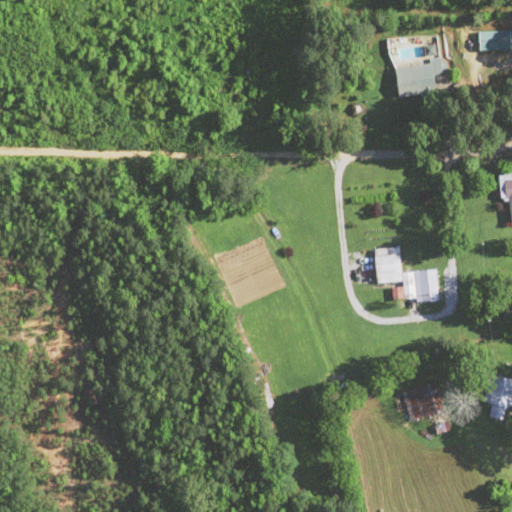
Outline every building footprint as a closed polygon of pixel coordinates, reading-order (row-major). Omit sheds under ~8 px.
[(506,52),(506,35),(479,35),(479,52),(506,52)] [(397,98),(433,95),(431,66),(394,69),(397,98)] [(511,179),(510,179),(510,174),(497,175),(499,198),(507,198),(509,222),(511,221),(511,179)] [(373,251),(375,284),(402,283),(403,303),(438,301),(436,271),(400,273),(398,249),(373,251)] [(490,406),(487,418),(505,422),(511,388),(511,380),(488,376),(482,404),(490,406)] [(254,388),(262,412),(275,408),(267,384),(254,388)] [(402,392),(409,421),(442,413),(435,384),(402,392)]
